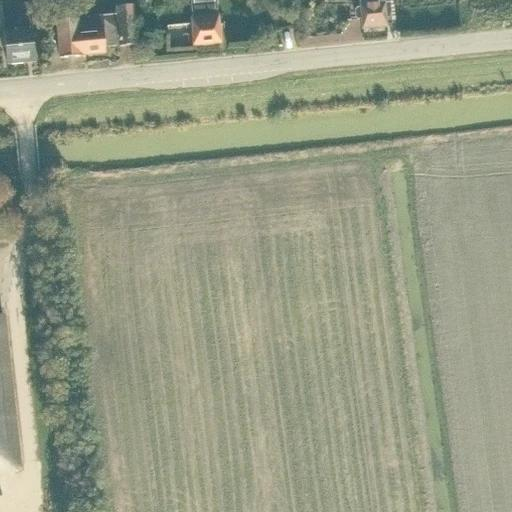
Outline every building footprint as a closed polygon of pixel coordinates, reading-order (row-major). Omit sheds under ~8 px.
[(188,18),(191,46),(219,43),(216,15),(214,15),(214,12),(215,12),(213,0),(209,0),(188,2),(189,14),(190,18),(188,18)] [(357,21),(360,21),(361,30),(385,27),(382,0),(358,0),(359,9),(356,9),(353,12),(354,20),(357,21)] [(117,47),(135,46),(132,6),(114,8),(114,16),(77,19),(78,20),(55,22),(57,57),(104,53),(103,47),(116,46),(117,47)] [(33,60),(30,35),(36,34),(35,30),(28,31),(28,29),(15,30),(13,30),(14,33),(10,34),(1,35),(2,46),(3,46),(5,63),(9,62),(9,64),(21,63),(21,61),(33,60)] [(0,473),(18,472),(1,315),(0,314),(0,473)]
